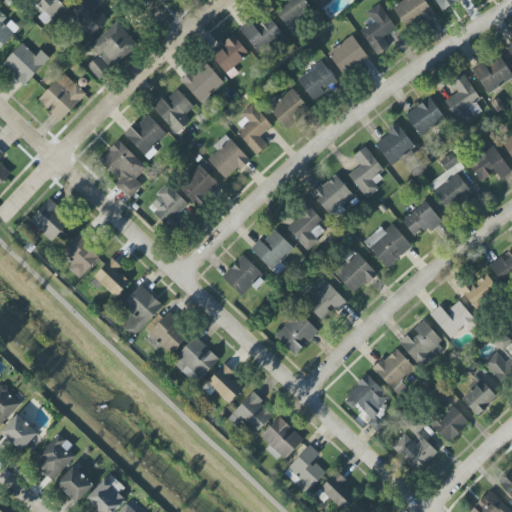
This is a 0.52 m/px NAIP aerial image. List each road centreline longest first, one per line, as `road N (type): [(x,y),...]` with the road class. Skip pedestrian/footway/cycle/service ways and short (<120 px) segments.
road 1 (residential): [(0,104),(430,511)]
road 2 (residential): [(181,276),(369,102),(511,10)]
road 3 (residential): [(305,394),(511,214)]
road 4 (residential): [(59,161),(234,0)]
